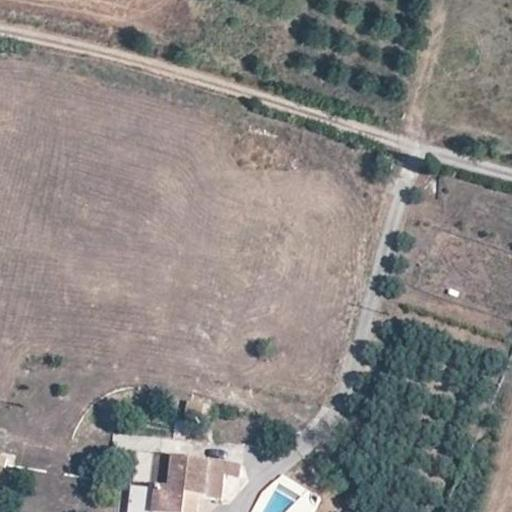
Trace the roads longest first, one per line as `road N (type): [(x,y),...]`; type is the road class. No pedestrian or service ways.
road 1 (track): [(0,24),(181,62),(511,164)]
road 2 (unknown): [(424,138),(337,401),(244,511)]
